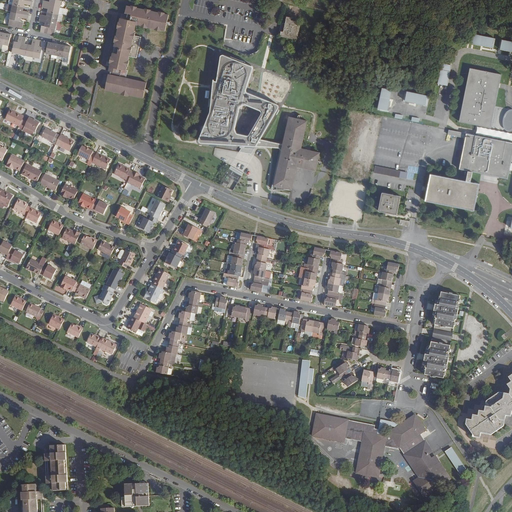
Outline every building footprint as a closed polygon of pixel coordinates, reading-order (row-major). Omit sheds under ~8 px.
[(61,1),(57,0),(52,0),(52,1),(50,1),(49,2),(42,1),(42,5),(59,8),(61,1)] [(4,11),(10,12),(27,16),(27,12),(21,11),(21,9),(19,9),(19,7),(11,5),(7,4),(6,4),(4,11)] [(57,15),(59,8),(42,5),(41,8),(48,9),(47,11),(49,11),(49,13),(57,15)] [(129,57),(136,58),(141,36),(133,35),(135,24),(141,25),(140,26),(146,27),(147,26),(155,28),(154,29),(160,30),(161,29),(165,30),(168,14),(164,13),(164,12),(158,11),(158,12),(150,10),(150,9),(144,8),(144,9),(136,7),(136,6),(130,5),(130,6),(126,5),(124,12),(127,13),(126,19),(120,17),(110,63),(112,63),(111,67),(110,67),(109,71),(110,71),(109,75),(108,75),(107,79),(109,80),(107,86),(106,85),(105,90),(121,93),(121,95),(128,96),(128,95),(143,98),(146,83),(126,78),(127,71),(126,70),(129,57)] [(10,12),(8,19),(12,20),(15,21),(17,21),(17,19),(19,19),(19,18),(26,20),(27,16),(10,12)] [(56,22),(57,15),(49,13),(49,15),(47,14),(46,16),(39,15),(38,18),(56,22)] [(285,16),(284,22),(280,22),(278,37),(296,40),(299,21),(289,20),(290,17),(285,16)] [(54,29),(56,22),(38,18),(38,22),(44,23),(44,25),(46,25),(46,27),(47,28),(51,28),(54,29)] [(493,47),(495,38),(474,34),(472,43),(493,47)] [(11,54),(17,55),(21,37),(18,36),(16,43),(15,43),(14,45),(13,44),(11,54)] [(24,44),(25,38),(21,37),(17,55),(24,57),(26,47),(25,47),(25,45),(24,44)] [(28,45),(28,48),(26,47),(24,57),(31,58),(35,40),(31,39),(30,46),(28,45)] [(511,51),(511,41),(503,39),(501,49),(511,51)] [(38,41),(35,40),(31,58),(38,60),(40,50),(39,50),(39,48),(37,47),(38,41)] [(50,55),(56,56),(58,45),(54,44),(54,45),(52,45),(50,55)] [(65,46),(65,48),(63,47),(61,58),(60,61),(60,62),(66,63),(67,59),(70,47),(65,46)] [(281,162),(280,162),(275,185),(292,189),(297,166),(316,170),(320,153),(301,149),(307,121),(289,117),(283,145),(260,140),(269,124),(277,110),(279,108),(279,107),(279,106),(278,105),(276,104),(267,101),(251,94),(245,91),(252,68),(222,55),(219,66),(216,82),(213,82),(210,113),(199,144),(205,144),(231,145),(252,146),(284,148),(281,162)] [(451,65),(442,63),(438,84),(447,86),(451,65)] [(470,68),(459,121),(481,126),(491,128),(499,86),(502,74),(470,68)] [(388,110),(392,89),(382,87),(378,108),(388,110)] [(426,105),(428,95),(407,91),(405,101),(426,105)] [(10,110),(5,119),(19,126),(24,116),(10,110)] [(19,126),(19,127),(23,129),(23,130),(33,135),(35,131),(36,132),(40,123),(29,118),(29,119),(24,116),(20,124),(19,126)] [(46,128),(42,137),(53,142),(53,141),(56,143),(60,136),(56,135),(57,134),(46,128)] [(465,138),(459,169),(469,171),(467,181),(471,182),(473,172),(485,174),(494,176),(508,179),(510,169),(511,169),(511,160),(511,161),(511,159),(511,142),(504,141),(495,139),(477,136),(449,130),(448,135),(465,138)] [(56,143),(56,145),(70,151),(75,142),(61,135),(60,136),(56,143)] [(82,146),(78,155),(89,160),(87,165),(90,166),(92,163),(96,154),(93,152),(90,150),(90,149),(86,147),(86,148),(82,146)] [(96,154),(92,163),(106,170),(111,160),(97,153),(96,154)] [(20,171),(25,161),(12,155),(7,166),(11,168),(12,167),(14,168),(20,171)] [(119,164),(114,174),(128,181),(133,172),(130,170),(130,169),(119,164)] [(22,174),(37,182),(42,172),(27,165),(22,174)] [(400,171),(375,166),(374,173),(399,178),(400,171)] [(128,181),(128,182),(140,189),(145,179),(139,176),(140,174),(133,171),(128,181)] [(234,173),(235,172),(232,171),(230,176),(236,180),(238,175),(234,173)] [(40,184),(55,191),(60,182),(45,174),(40,184)] [(467,181),(431,174),(428,189),(425,201),(474,210),(478,190),(480,183),(471,182),(467,181)] [(73,200),(78,191),(65,184),(60,195),(65,197),(65,196),(67,197),(73,200)] [(163,186),(157,197),(168,202),(170,198),(169,198),(170,195),(173,191),(163,186)] [(13,196),(0,188),(0,201),(8,206),(13,196)] [(397,214),(401,195),(382,192),(379,210),(397,214)] [(85,207),(91,210),(96,200),(83,194),(78,205),(83,207),(83,206),(85,207)] [(28,204),(19,199),(14,209),(28,215),(31,208),(27,206),(28,204)] [(96,200),(91,210),(95,212),(96,210),(99,212),(104,214),(108,205),(96,199),(96,200)] [(156,200),(149,215),(151,216),(158,219),(160,215),(165,205),(156,200)] [(42,214),(31,208),(26,218),(37,224),(42,214)] [(129,225),(133,216),(130,215),(131,212),(121,208),(116,217),(123,220),(122,221),(129,225)] [(201,220),(199,224),(207,227),(208,224),(210,224),(215,213),(205,209),(203,213),(204,213),(203,216),(202,215),(200,219),(201,220)] [(149,233),(154,223),(156,224),(158,220),(158,219),(151,216),(149,220),(145,218),(140,228),(149,233)] [(64,225),(53,220),(48,230),(59,235),(64,225)] [(184,231),(182,235),(192,240),(193,240),(196,242),(202,231),(198,229),(189,224),(185,232),(184,231)] [(75,245),(81,233),(74,230),(73,231),(67,228),(62,238),(75,245)] [(244,245),(245,242),(247,242),(249,242),(250,240),(251,240),(252,235),(241,233),(240,239),(235,238),(232,237),(231,242),(235,243),(237,243),(244,245)] [(93,250),(98,240),(94,238),(93,240),(90,238),(85,235),(81,244),(93,250)] [(273,239),(268,239),(257,236),(256,241),(258,242),(257,244),(259,244),(262,245),(261,248),(269,250),(270,250),(274,250),(274,247),(271,246),(273,239)] [(4,241),(0,248),(0,251),(4,253),(3,255),(7,257),(11,249),(13,246),(4,241)] [(175,246),(173,250),(182,255),(184,255),(189,246),(179,241),(176,247),(175,246)] [(115,248),(102,242),(98,250),(111,256),(115,248)] [(244,252),(244,249),(246,249),(246,245),(244,245),(237,243),(235,243),(234,250),(230,249),(229,253),(234,254),(242,255),(243,252),(244,252)] [(270,250),(269,250),(261,248),(259,247),(258,252),(259,252),(259,255),(260,255),(259,259),(266,260),(267,257),(269,257),(270,250)] [(311,255),(310,258),(318,259),(318,256),(321,257),(323,257),(323,255),(325,255),(325,250),(314,248),(313,255),(311,255)] [(7,257),(6,259),(14,263),(14,261),(17,263),(20,264),(24,255),(11,249),(7,257)] [(121,260),(119,265),(126,268),(128,264),(130,266),(132,261),(135,254),(126,250),(126,251),(121,260)] [(167,259),(165,263),(177,268),(182,259),(180,258),(182,255),(173,250),(171,253),(168,259),(167,259)] [(341,260),(342,253),(331,251),(330,256),(331,256),(331,259),(333,259),(335,260),(335,263),(342,264),(343,261),(341,260)] [(234,257),(232,257),(231,264),(242,267),(243,263),(242,263),(242,259),(241,259),(242,255),(234,254),(234,257)] [(320,260),(318,259),(310,258),(309,257),(307,264),(307,265),(309,265),(308,269),(316,270),(316,267),(317,267),(318,263),(319,264),(320,260)] [(31,259),(26,269),(30,271),(30,270),(32,271),(32,272),(36,273),(39,275),(40,274),(43,267),(44,266),(40,264),(41,264),(39,263),(31,259)] [(255,265),(254,269),(266,271),(267,264),(266,264),(266,260),(259,259),(258,262),(257,262),(257,266),(255,265)] [(332,270),(333,270),(332,273),(340,275),(340,271),(342,272),(343,268),(344,264),(342,264),(335,263),(332,262),(332,266),(333,266),(332,270)] [(385,269),(384,273),(391,274),(392,271),(395,272),(396,272),(396,270),(398,270),(399,265),(388,263),(387,270),(385,269)] [(230,271),(225,271),(224,274),(235,276),(236,273),(239,273),(240,271),(241,272),(242,267),(231,264),(230,271)] [(43,267),(40,274),(52,280),(57,270),(48,265),(47,269),(43,267)] [(114,269),(106,285),(115,289),(116,290),(124,273),(114,269)] [(153,285),(162,289),(170,274),(160,269),(158,274),(157,277),(156,276),(154,280),(155,281),(153,285)] [(264,278),(266,271),(254,269),(253,274),(255,274),(254,276),(258,277),(258,280),(265,282),(269,283),(270,279),(269,279),(266,279),(264,278)] [(305,279),(316,281),(316,277),(315,277),(316,274),(315,274),(316,270),(308,269),(307,273),(306,272),(305,279)] [(391,274),(384,273),(382,272),(381,280),(378,279),(377,283),(382,284),(389,285),(390,282),(391,282),(391,279),(393,279),(394,275),(391,274)] [(331,277),(330,280),(329,280),(328,284),(339,286),(344,287),(346,276),(340,275),(332,273),(332,277),(331,277)] [(225,278),(228,278),(227,285),(238,288),(239,282),(238,282),(238,280),(234,279),(235,276),(224,274),(224,277),(225,278)] [(76,284),(77,282),(66,276),(60,287),(65,289),(65,288),(68,289),(72,292),(73,290),(76,284)] [(315,286),(316,281),(305,279),(303,286),(302,286),(301,289),(309,291),(309,287),(313,288),(313,286),(315,286)] [(251,285),(250,290),(261,292),(263,285),(264,286),(268,286),(269,283),(265,282),(258,280),(257,284),(253,283),(253,285),(251,285)] [(389,285),(382,284),(377,283),(377,286),(379,287),(378,294),(389,296),(390,292),(389,292),(390,288),(388,288),(389,285)] [(91,290),(81,285),(80,286),(76,284),(73,290),(76,292),(76,293),(86,299),(91,290)] [(153,285),(152,284),(147,293),(145,298),(155,303),(160,293),(162,294),(164,290),(162,289),(153,285)] [(338,293),(339,286),(328,284),(327,289),(329,289),(328,291),(332,292),(331,295),(339,297),(343,297),(344,294),(339,293),(338,293)] [(106,285),(105,285),(103,289),(104,289),(101,296),(100,295),(94,297),(97,304),(102,302),(103,301),(104,303),(107,304),(108,304),(109,304),(111,300),(110,300),(112,298),(114,294),(113,293),(115,289),(106,285)] [(9,292),(0,287),(0,299),(4,302),(9,292)] [(313,297),(311,297),(311,295),(308,294),(309,291),(301,289),(300,293),(299,292),(297,300),(300,300),(311,302),(313,297)] [(188,298),(190,299),(190,302),(197,303),(199,304),(201,293),(192,291),(191,293),(189,293),(188,298)] [(439,302),(435,301),(434,305),(436,305),(434,311),(433,311),(432,316),(436,317),(436,319),(434,318),(433,322),(434,322),(434,325),(439,326),(439,327),(445,328),(445,327),(452,329),(453,326),(454,326),(455,322),(451,321),(451,319),(455,320),(456,316),(453,315),(454,312),(457,313),(458,305),(454,305),(455,302),(459,303),(460,299),(458,299),(459,296),(451,295),(452,294),(446,293),(446,294),(440,292),(440,295),(439,295),(438,299),(440,299),(439,302)] [(388,301),(389,296),(378,294),(376,301),(372,300),(372,303),(374,304),(381,305),(382,302),(386,303),(387,301),(388,301)] [(325,299),(324,305),(335,307),(337,300),(338,300),(339,297),(331,295),(330,299),(327,298),(326,300),(325,299)] [(27,302),(15,296),(11,305),(22,311),(27,302)] [(220,299),(216,298),(215,305),(219,306),(218,312),(225,313),(227,304),(227,301),(225,300),(226,298),(221,297),(220,299)] [(186,312),(191,313),(197,314),(198,307),(196,307),(197,303),(190,302),(189,307),(187,307),(186,312)] [(41,309),(30,304),(26,312),(37,318),(37,317),(41,319),(44,312),(41,310),(41,309)] [(141,304),(134,318),(142,322),(145,323),(147,325),(148,325),(151,319),(148,316),(152,309),(141,304)] [(264,317),(264,315),(266,308),(262,307),(263,305),(257,304),(257,306),(255,306),(254,309),(253,315),(260,317),(264,317)] [(386,312),(384,311),(385,309),(381,309),(381,305),(374,304),(373,307),(375,307),(374,315),(385,317),(386,312)] [(231,318),(232,317),(238,318),(240,307),(230,305),(229,311),(228,317),(231,318)] [(251,309),(240,307),(238,318),(245,319),(245,321),(249,321),(251,309)] [(271,307),(271,309),(266,308),(264,315),(264,317),(267,318),(274,320),(276,310),(277,308),(271,307)] [(285,310),(280,309),(280,311),(278,320),(285,322),(286,322),(285,325),(288,325),(289,320),(290,313),(285,312),(285,310)] [(179,318),(180,319),(180,322),(187,324),(188,320),(190,321),(191,313),(186,312),(182,311),(182,313),(180,313),(179,318)] [(294,312),(294,314),(290,313),(289,320),(288,325),(289,326),(289,325),(290,325),(290,323),(292,323),(299,324),(300,319),(301,315),(299,315),(299,313),(294,312)] [(64,320),(54,314),(49,324),(59,330),(64,320)] [(134,318),(132,317),(126,328),(136,332),(138,329),(144,332),(147,325),(145,323),(142,322),(134,318)] [(305,331),(312,333),(314,321),(304,319),(301,332),(300,338),(304,339),(304,336),(305,331)] [(334,329),(338,330),(339,323),(336,322),(336,320),(331,319),(331,321),(329,321),(328,324),(327,330),(334,331),(334,329)] [(325,323),(314,321),(312,333),(318,334),(318,335),(322,336),(325,323)] [(176,332),(181,334),(187,335),(188,327),(190,328),(191,324),(187,324),(180,322),(179,328),(177,327),(176,332)] [(79,338),(83,328),(80,326),(79,328),(76,326),(72,324),(68,332),(79,338)] [(368,328),(368,326),(359,325),(357,331),(355,331),(354,335),(359,336),(366,337),(367,334),(369,334),(370,329),(368,328)] [(450,341),(451,334),(433,330),(431,337),(450,341)] [(171,339),(170,342),(179,344),(181,334),(176,332),(172,332),(172,334),(170,333),(169,339),(171,339)] [(101,339),(102,338),(98,336),(97,337),(91,334),(87,342),(97,347),(98,346),(101,339)] [(352,338),(356,339),(355,346),(360,347),(364,348),(364,346),(366,346),(367,341),(365,340),(366,337),(359,336),(354,335),(353,334),(352,338)] [(104,341),(101,339),(98,346),(97,347),(96,350),(99,352),(100,349),(112,355),(117,345),(105,339),(104,341)] [(166,353),(172,354),(177,355),(179,344),(170,342),(169,348),(167,347),(166,353)] [(424,375),(430,376),(429,377),(435,378),(435,377),(443,379),(443,375),(444,376),(445,372),(441,372),(441,369),(445,370),(447,362),(444,362),(445,359),(448,359),(448,355),(444,354),(445,352),(449,353),(450,349),(449,349),(449,346),(442,344),(442,343),(436,342),(436,343),(430,342),(430,346),(429,345),(428,349),(430,349),(429,351),(425,351),(424,355),(426,355),(425,361),(423,361),(422,366),(427,366),(426,369),(424,368),(423,371),(424,372),(424,375)] [(344,345),(342,351),(348,352),(346,358),(357,361),(359,356),(357,355),(358,349),(344,345)] [(159,359),(161,359),(160,362),(167,364),(169,364),(174,365),(176,355),(172,354),(166,353),(162,352),(162,354),(160,353),(159,359)] [(302,358),(298,394),(306,395),(308,382),(310,382),(312,382),(314,367),(309,367),(310,359),(302,358)] [(159,368),(157,367),(156,373),(167,375),(169,368),(167,367),(167,364),(160,362),(159,368)] [(346,363),(336,369),(339,374),(330,380),(333,384),(341,379),(351,372),(346,363)] [(381,370),(378,369),(378,373),(377,378),(384,380),(384,378),(385,378),(384,383),(387,384),(389,371),(386,371),(386,368),(381,367),(381,370)] [(372,385),(374,372),(364,370),(361,382),(368,383),(368,384),(367,388),(367,389),(372,390),(373,385),(372,385)] [(393,370),(392,372),(389,371),(387,384),(389,385),(390,379),(391,379),(390,381),(398,383),(400,373),(398,373),(398,371),(393,370)] [(357,380),(351,372),(341,379),(343,382),(344,381),(348,387),(357,380)] [(469,423),(466,423),(466,425),(473,435),(473,437),(476,438),(477,436),(480,437),(481,433),(483,433),(483,432),(489,433),(489,435),(491,435),(504,426),(504,425),(502,424),(503,417),(505,418),(506,416),(508,416),(508,414),(511,415),(511,413),(511,375),(511,376),(511,377),(510,379),(511,382),(510,383),(511,385),(509,387),(511,390),(511,389),(511,395),(511,396),(510,395),(508,395),(507,396),(501,395),(501,393),(499,393),(487,401),(487,403),(488,404),(488,407),(486,407),(485,412),(482,411),(481,415),(479,415),(479,417),(476,416),(475,419),(473,418),(472,421),(469,420),(469,423)] [(370,412),(371,402),(351,400),(351,410),(370,412)] [(347,419),(316,412),(311,435),(343,442),(344,438),(361,442),(355,472),(377,477),(383,446),(385,437),(381,436),(376,435),(377,429),(373,428),(374,425),(347,419)] [(388,432),(385,433),(385,437),(383,446),(396,449),(399,448),(403,454),(419,478),(413,481),(419,490),(423,497),(450,479),(435,456),(430,459),(428,455),(432,452),(424,440),(420,434),(425,430),(421,425),(419,422),(414,414),(401,423),(396,427),(388,432)] [(379,419),(377,429),(376,435),(381,436),(383,424),(396,427),(401,423),(390,421),(379,419)] [(52,484),(53,491),(68,491),(66,462),(65,446),(50,446),(51,454),(51,458),(47,458),(47,462),(51,462),(52,476),(52,480),(48,481),(48,484),(52,484)] [(466,470),(450,446),(443,450),(459,474),(466,470)] [(47,458),(51,458),(51,454),(44,454),(47,491),(40,492),(40,495),(37,495),(37,500),(40,499),(41,511),(43,511),(43,494),(49,494),(48,484),(48,481),(52,480),(52,476),(48,476),(47,462),(47,458)] [(132,508),(134,506),(138,506),(138,505),(141,504),(141,506),(149,506),(149,496),(148,483),(145,483),(145,482),(140,482),(140,484),(125,484),(125,497),(122,497),(122,507),(131,507),(132,508)] [(37,511),(37,500),(37,495),(40,495),(40,492),(37,492),(36,484),(21,485),(23,511),(22,511),(37,511)]
